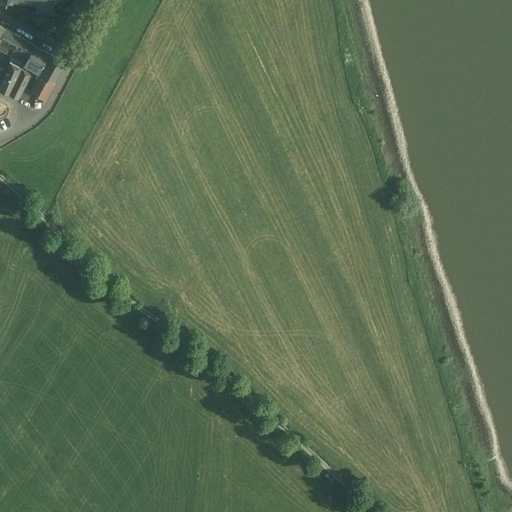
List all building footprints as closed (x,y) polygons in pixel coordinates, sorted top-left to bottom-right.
[(2,0),(1,1),(2,2),(3,1),(10,1),(10,3),(12,3),(12,1),(18,2),(18,3),(19,4),(19,2),(26,3),(26,4),(27,4),(28,3),(34,3),(34,4),(36,5),(36,14),(53,14),(53,3),(55,3),(57,2),(56,0),(2,0)] [(4,27),(0,37),(0,48),(11,54),(20,36),(4,27)] [(11,54),(10,55),(24,62),(34,44),(20,36),(11,54)] [(34,44),(24,62),(29,64),(37,69),(39,70),(49,52),(34,44)] [(64,60),(50,53),(40,70),(40,71),(55,79),(64,60)] [(21,66),(10,59),(0,84),(0,88),(10,93),(22,66),(21,66)] [(22,66),(10,93),(18,96),(23,86),(26,81),(32,72),(27,69),(22,66)] [(37,69),(32,78),(35,80),(40,71),(40,70),(39,70),(37,69)] [(55,79),(40,71),(35,80),(31,89),(45,96),(55,79)] [(25,87),(23,86),(18,96),(27,99),(31,91),(30,90),(30,89),(25,87)]
